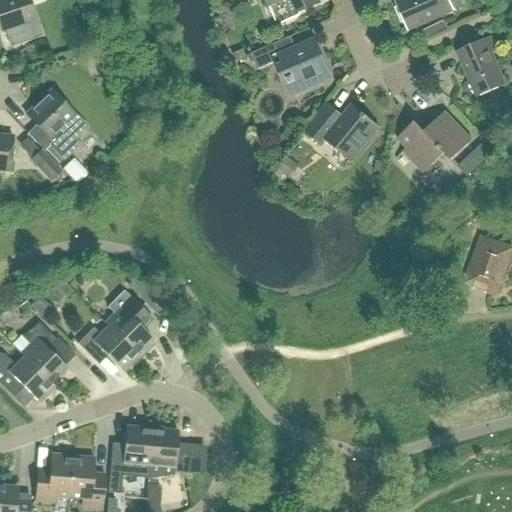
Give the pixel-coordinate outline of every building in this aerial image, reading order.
[(36,38),(31,22),(34,20),(27,0),(0,0),(0,27),(2,32),(5,30),(11,47),(36,38)] [(266,0),(269,7),(284,0),(287,0),(294,14),(320,2),(319,0),(266,0)] [(397,0),(410,29),(451,10),(446,0),(397,0)] [(251,55),(258,70),(281,60),(289,78),(287,79),(289,84),(291,83),(297,95),(332,80),(314,40),(295,48),(290,38),(251,55)] [(491,52),(495,50),(490,38),(457,53),(467,75),(469,74),(472,81),(466,84),(472,99),(506,85),(491,52)] [(86,128),(75,116),(51,91),(25,115),(36,126),(27,134),(44,152),(49,146),(63,161),(79,146),(73,140),(86,128)] [(326,141),(351,162),(379,129),(366,118),(367,117),(352,105),(343,116),(344,117),(342,120),(326,106),(328,104),(327,103),(304,132),(322,147),(326,141)] [(451,161),(472,141),(445,112),(424,132),(415,123),(397,139),(406,149),(396,159),(397,159),(404,152),(424,174),(445,154),(451,161)] [(9,173),(12,137),(0,135),(0,168),(2,172),(9,173)] [(31,161),(50,182),(60,172),(41,152),(31,161)] [(466,284),(490,293),(496,295),(511,249),(482,239),(466,284)] [(157,318),(164,311),(167,308),(146,285),(136,295),(157,318)] [(104,324),(108,327),(135,354),(136,354),(151,338),(143,330),(153,321),(123,292),(107,308),(114,314),(104,324)] [(20,355),(23,358),(24,357),(51,385),(52,384),(67,369),(47,349),(56,341),(38,323),(23,339),(29,345),(20,355)] [(139,357),(136,354),(135,354),(108,327),(93,342),(87,335),(77,345),(95,362),(103,354),(123,373),(139,357)] [(55,388),(52,384),(51,385),(24,357),(23,358),(15,366),(5,356),(0,355),(0,385),(13,398),(14,398),(10,394),(19,384),(39,404),(55,388)] [(112,444),(109,473),(108,493),(120,494),(122,477),(147,479),(152,430),(126,428),(124,445),(112,444)] [(152,430),(147,479),(147,480),(149,480),(172,476),(173,476),(174,474),(189,475),(191,446),(176,444),(177,432),(152,430)] [(69,499),(72,457),(51,455),(49,475),(37,474),(35,504),(55,506),(55,498),(69,499)] [(94,459),(72,457),(69,499),(82,500),(81,508),(101,509),(104,480),(92,479),(94,459)] [(126,503),(150,507),(153,487),(129,483),(126,503)] [(17,488),(0,486),(0,511),(29,511),(30,500),(16,499),(17,488)]
